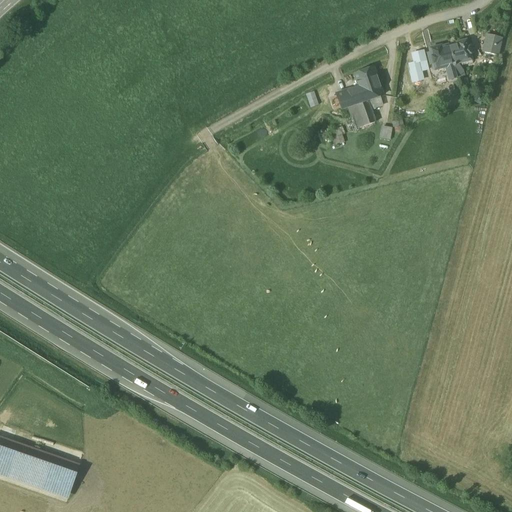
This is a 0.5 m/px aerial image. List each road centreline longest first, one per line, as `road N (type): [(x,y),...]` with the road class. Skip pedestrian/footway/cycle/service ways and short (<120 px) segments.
road 1 (motorway): [(428,511),(0,263)]
road 2 (motorway): [(0,293),(374,511)]
